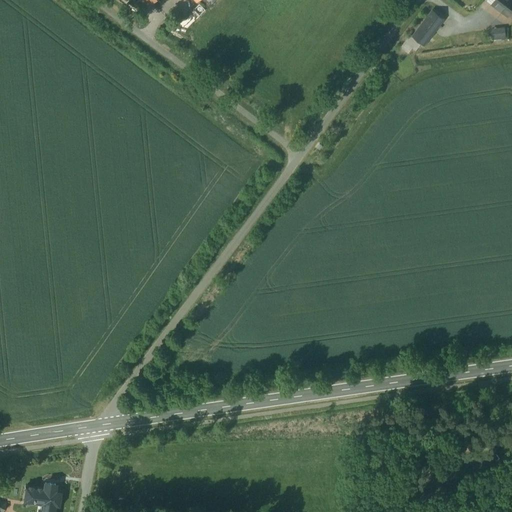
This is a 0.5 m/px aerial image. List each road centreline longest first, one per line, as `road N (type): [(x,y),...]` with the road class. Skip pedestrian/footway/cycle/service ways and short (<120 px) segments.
road 1 (secondary): [(511,366),(99,425)]
road 2 (unclassified): [(302,158),(99,425)]
road 3 (unclassified): [(87,0),(302,158)]
road 4 (unclassified): [(419,0),(302,158)]
road 5 (track): [(407,511),(431,444),(434,377)]
